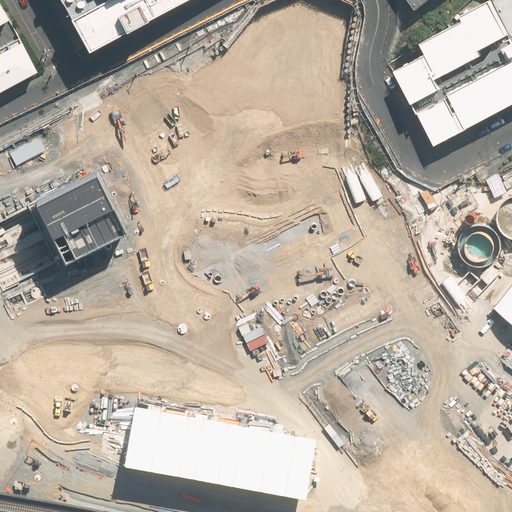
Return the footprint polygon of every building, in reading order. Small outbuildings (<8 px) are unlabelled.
[(62,0),(88,47),(176,0),(62,0)] [(511,103),(511,43),(488,0),(456,17),(459,22),(416,45),(423,57),(393,72),(432,146),(511,103)] [(511,0),(487,0),(488,0),(511,43),(511,0)] [(0,23),(9,18),(0,2),(0,23)] [(328,60),(303,15),(273,31),(268,20),(234,38),(251,70),(256,68),(271,95),(249,107),(262,129),(312,102),(299,76),(328,60)] [(22,39),(0,50),(0,88),(37,69),(22,39)] [(170,103),(162,107),(158,100),(152,88),(145,75),(94,103),(134,179),(185,151),(173,129),(181,124),(188,138),(191,136),(194,142),(209,134),(205,127),(237,110),(203,46),(153,72),(170,103)] [(344,85),(312,103),(331,138),(272,170),(299,219),(390,169),(344,85)] [(262,150),(252,132),(230,143),(240,162),(262,150)] [(196,169),(218,211),(227,206),(242,235),(263,224),(223,148),(193,163),(196,169)] [(130,221),(102,165),(37,198),(65,254),(130,221)] [(270,167),(244,181),(262,214),(288,200),(270,167)] [(218,211),(196,169),(170,183),(166,176),(162,178),(195,240),(209,267),(239,251),(218,211)] [(195,240),(162,178),(133,194),(166,255),(195,240)] [(511,197),(508,199),(502,204),(498,211),(497,218),(498,225),(501,231),(505,236),(511,239),(511,197)] [(466,221),(467,221),(469,222),(470,222),(472,221),(473,220),(474,219),(474,217),(473,216),(473,214),(471,214),(470,213),(468,213),(467,213),(466,214),(465,215),(465,217),(465,218),(465,219),(466,221)] [(493,262),(497,257),(500,250),(500,243),(497,237),(493,231),(487,228),(480,226),(473,227),(467,230),(462,235),(459,241),(458,247),(459,254),(463,260),(468,264),(474,267),(481,268),(487,266),(493,262)] [(6,260),(0,263),(0,303),(4,310),(27,312),(38,305),(84,310),(69,283),(45,239),(6,260)] [(69,283),(84,310),(86,314),(97,308),(99,311),(115,302),(109,292),(96,269),(69,283)] [(511,286),(494,309),(511,322),(511,286)] [(280,359),(225,315),(129,367),(159,423),(148,430),(145,447),(156,449),(150,489),(114,483),(111,505),(146,511),(396,511),(371,507),(370,511),(349,511),(351,497),(327,492),(325,500),(288,494),(299,431),(268,425),(269,417),(278,418),(282,399),(273,398),(280,359)] [(424,447),(340,381),(329,437),(368,443),(365,459),(409,466),(424,447)]
